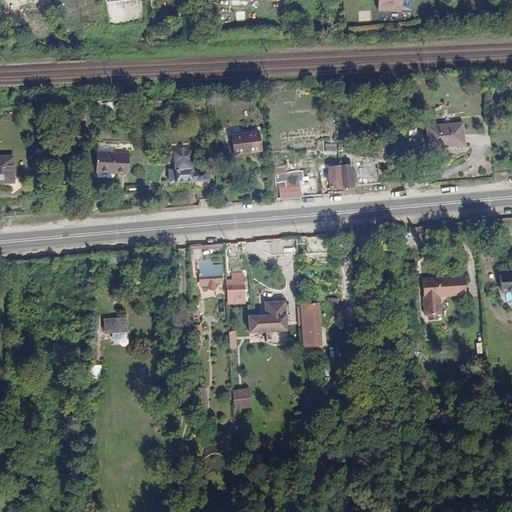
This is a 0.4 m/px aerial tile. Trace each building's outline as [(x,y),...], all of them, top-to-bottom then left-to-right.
[(400,11),(400,0),(376,0),(376,10),(400,11)] [(462,144),(461,125),(427,127),(428,148),(445,147),(445,145),(462,144)] [(263,151),(261,131),(233,134),(235,153),(263,151)] [(337,143),(338,152),(354,151),(354,143),(337,143)] [(174,160),(191,159),(192,159),(192,154),(190,153),(190,151),(174,151),(174,160)] [(126,174),(127,154),(96,153),(95,173),(126,174)] [(13,157),(0,157),(0,183),(0,179),(13,179),(13,157)] [(170,168),(170,182),(192,182),(192,168),(191,168),(191,159),(174,160),(174,168),(170,168)] [(341,187),(352,185),(352,183),(350,171),(350,167),(339,168),(341,187)] [(339,168),(327,169),(329,188),(341,187),(339,168)] [(197,201),(213,200),(211,175),(195,176),(197,201)] [(279,199),(299,197),(297,181),(290,182),(291,186),(278,188),(279,199)] [(406,227),(406,245),(425,244),(425,227),(406,227)] [(127,270),(137,269),(136,252),(121,253),(122,261),(126,261),(127,270)] [(511,273),(499,275),(500,292),(511,290),(511,273)] [(242,289),(241,276),(235,276),(235,274),(230,274),(230,281),(225,282),(226,290),(242,289)] [(207,283),(207,289),(214,288),(214,283),(222,283),(221,275),(199,276),(199,284),(207,283)] [(465,294),(463,275),(421,278),(424,315),(426,315),(436,314),(440,314),(438,296),(465,294)] [(262,313),(249,313),(250,331),(290,330),(289,300),(262,300),(262,313)] [(300,306),(301,330),(314,329),(319,329),(317,305),(300,306)] [(103,319),(104,332),(112,332),(125,331),(124,318),(103,319)] [(315,345),(314,329),(301,330),(302,346),(315,345)] [(94,361),(95,346),(86,346),(86,360),(94,361)] [(101,380),(101,364),(91,364),(91,380),(101,380)] [(204,406),(204,392),(195,392),(196,420),(203,419),(203,406),(204,406)] [(249,399),(233,400),(234,409),(249,408),(249,399)]
